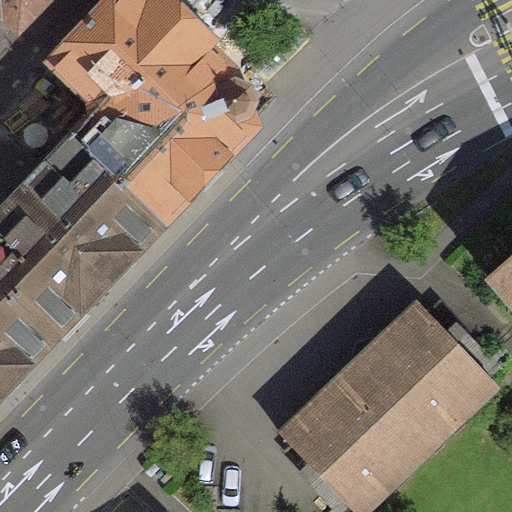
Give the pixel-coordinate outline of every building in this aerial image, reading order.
[(0,0),(0,25),(6,32),(36,0),(0,0)] [(102,110),(79,138),(164,219),(243,130),(250,123),(242,91),(201,53),(208,45),(159,0),(154,0),(150,5),(144,0),(112,0),(53,64),(102,110)] [(0,288),(51,337),(164,219),(79,138),(0,220),(0,288)] [(511,262),(495,278),(511,296),(511,262)] [(0,392),(51,337),(0,288),(0,392)] [(420,312),(289,435),(359,509),(490,387),(420,312)]
